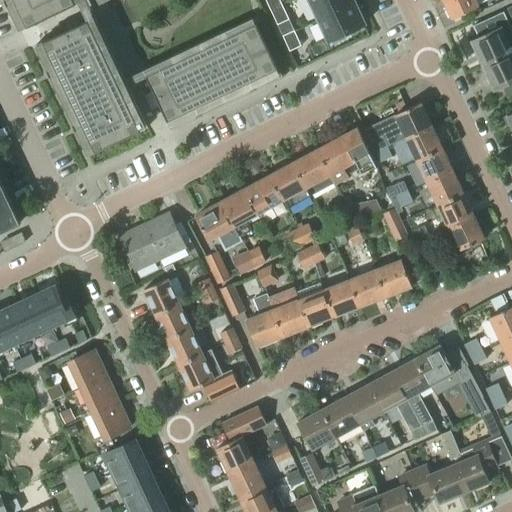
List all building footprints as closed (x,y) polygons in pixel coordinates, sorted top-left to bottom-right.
[(4,0),(20,31),(76,4),(76,3),(83,0),(4,0)] [(265,0),(270,11),(282,6),(279,0),(265,0)] [(353,0),(308,0),(318,20),(355,3),(353,0)] [(477,0),(444,0),(453,18),(480,6),(477,0)] [(355,3),(318,20),(328,41),(331,40),(333,44),(345,39),(343,34),(365,24),(355,3)] [(282,6),(270,11),(277,25),(289,20),(282,6)] [(479,39),(472,42),(483,66),(511,51),(511,32),(502,11),(472,25),(479,39)] [(35,46),(88,156),(89,156),(147,128),(95,17),(89,21),(36,45),(35,46)] [(146,78),(167,122),(192,110),(196,118),(202,116),(198,108),(246,85),(250,93),(256,90),(252,82),(277,70),(256,25),(146,78)] [(282,36),(289,52),(301,46),(294,31),(282,36)] [(511,51),(483,66),(494,90),(502,87),(507,98),(511,95),(511,51)] [(407,138),(433,126),(423,102),(396,115),(407,138)] [(417,160),(444,148),(433,126),(407,138),(417,160)] [(377,168),(359,128),(319,150),(339,184),(350,178),(345,169),(355,163),(361,175),(377,168)] [(375,153),(384,149),(388,147),(383,136),(370,142),(375,153)] [(380,163),(393,157),(388,147),(384,149),(375,153),(380,163)] [(428,182),(454,170),(444,148),(417,160),(428,182)] [(335,186),(339,184),(319,150),(295,163),(313,195),(334,184),(335,186)] [(289,209),(313,195),(295,163),(271,176),(285,201),(289,209)] [(438,205),(465,192),(454,170),(428,182),(438,205)] [(285,201),(271,176),(247,189),(260,212),(281,201),(286,210),(289,209),(285,201)] [(0,233),(21,224),(0,179),(0,233)] [(403,182),(391,188),(395,197),(408,192),(403,182)] [(242,236),(252,231),(246,220),(260,212),(247,189),(222,202),(242,236)] [(408,192),(395,197),(400,208),(413,202),(408,192)] [(449,227),(475,215),(465,192),(438,205),(449,227)] [(242,236),(222,202),(197,215),(210,239),(222,233),(230,248),(243,241),(241,237),(242,236)] [(362,203),(349,205),(356,220),(368,215),(362,203)] [(345,225),(355,221),(356,220),(349,205),(338,210),(345,225)] [(397,240),(408,235),(396,207),(384,213),(397,240)] [(161,260),(187,248),(170,212),(145,224),(161,260)] [(460,250),(486,238),(475,215),(449,227),(460,250)] [(368,223),(360,227),(365,237),(373,233),(368,223)] [(136,271),(161,260),(145,224),(119,235),(136,271)] [(308,224),(298,228),(306,244),(315,239),(308,224)] [(356,226),(346,231),(353,246),(363,241),(356,226)] [(417,242),(429,236),(424,226),(412,232),(417,242)] [(298,228),(287,234),(294,249),(306,244),(298,228)] [(337,248),(348,243),(343,233),(332,238),(337,248)] [(430,271),(443,265),(429,236),(417,242),(430,271)] [(316,244),(308,248),(315,263),(324,259),(316,244)] [(258,247),(249,252),(256,267),(265,262),(258,247)] [(308,248),(296,253),(303,269),(315,263),(308,248)] [(219,283),(231,278),(218,251),(206,257),(219,283)] [(403,260),(378,270),(388,295),(413,285),(403,260)] [(173,265),(165,268),(167,274),(175,270),(173,265)] [(265,287),(276,282),(269,266),(258,272),(265,287)] [(378,270),(352,280),(362,305),(388,295),(378,270)] [(202,295),(213,289),(209,278),(197,284),(202,295)] [(156,316),(180,305),(168,279),(144,290),(156,316)] [(352,280),(327,289),(337,315),(362,305),(352,280)] [(234,315),(245,310),(233,283),(221,289),(234,315)] [(55,286),(36,295),(51,327),(69,319),(71,324),(78,321),(63,289),(62,290),(65,296),(61,298),(55,286)] [(206,305),(218,299),(213,289),(202,295),(206,305)] [(327,289),(301,300),(311,325),(337,315),(327,289)] [(282,291),(269,296),(274,310),(275,310),(285,335),(311,325),(301,300),(287,305),(282,291)] [(260,315),(248,320),(258,345),(285,335),(275,310),(274,310),(269,296),(268,294),(254,299),(260,315)] [(36,295),(17,303),(32,336),(51,327),(36,295)] [(17,303),(0,311),(0,316),(13,345),(32,336),(17,303)] [(168,340),(192,329),(180,305),(156,316),(168,340)] [(502,341),(511,335),(511,307),(491,317),(502,341)] [(0,350),(13,345),(0,316),(0,350)] [(225,344),(230,341),(238,337),(233,328),(220,334),(225,344)] [(179,365),(203,354),(192,329),(168,340),(179,365)] [(82,330),(75,334),(79,344),(87,340),(82,330)] [(511,362),(511,335),(502,341),(511,362)] [(230,354),(243,348),(238,337),(230,341),(225,344),(230,354)] [(65,338),(56,343),(60,353),(70,348),(65,338)] [(470,355),(482,350),(477,338),(465,344),(470,355)] [(56,343),(46,347),(51,357),(60,353),(56,343)] [(441,346),(418,358),(432,385),(437,394),(457,383),(469,404),(482,398),(483,397),(466,366),(459,370),(452,356),(448,358),(445,354),(441,346)] [(82,387),(107,375),(95,349),(70,360),(82,387)] [(211,350),(203,354),(179,365),(191,390),(203,385),(211,403),(240,390),(231,370),(222,374),(211,350)] [(475,365),(487,359),(482,350),(470,355),(475,365)] [(31,354),(22,358),(27,368),(36,364),(31,354)] [(22,358),(12,363),(17,373),(27,368),(22,358)] [(418,358),(394,371),(417,415),(427,409),(418,393),(432,385),(418,358)] [(38,371),(43,382),(46,380),(49,379),(51,375),(47,367),(38,371)] [(394,371),(371,384),(385,411),(397,405),(411,431),(412,430),(416,440),(428,435),(423,425),(422,426),(416,415),(417,415),(394,371)] [(94,412),(119,400),(107,375),(82,387),(94,412)] [(491,400),(503,394),(498,383),(486,389),(491,400)] [(371,384),(347,397),(362,424),(385,411),(371,384)] [(496,410),(508,404),(503,394),(491,400),(496,410)] [(347,397),(324,410),(338,437),(350,431),(361,425),(362,424),(347,397)] [(107,438),(131,427),(119,400),(94,412),(107,438)] [(230,473),(254,461),(242,436),(268,424),(259,406),(223,423),(231,441),(218,447),(230,473)] [(324,410),(300,423),(314,450),(338,437),(324,410)] [(61,414),(65,424),(71,421),(66,411),(61,414)] [(434,421),(423,425),(428,435),(438,430),(434,421)] [(66,427),(69,436),(77,432),(74,424),(66,427)] [(441,435),(453,466),(455,466),(466,492),(490,482),(486,473),(499,468),(498,466),(511,459),(500,433),(459,450),(451,431),(441,435)] [(135,439),(103,455),(112,473),(144,458),(135,439)] [(378,457),(389,452),(385,443),(374,448),(378,457)] [(277,463),(292,456),(287,446),(272,452),(277,463)] [(368,462),(378,457),(374,448),(363,452),(368,462)] [(321,471),(313,454),(302,460),(314,486),(326,481),(326,480),(332,477),(328,468),(321,471)] [(144,458),(112,473),(120,490),(152,475),(144,458)] [(242,498),(266,486),(254,461),(230,473),(242,498)] [(455,466),(453,466),(431,475),(428,467),(414,472),(425,498),(438,493),(442,502),(466,492),(455,466)] [(291,487),(304,482),(299,471),(286,476),(291,487)] [(94,472),(84,476),(87,484),(97,480),(94,472)] [(387,511),(415,511),(412,504),(425,498),(414,472),(401,478),(405,487),(381,497),(387,511)] [(152,475),(120,490),(128,508),(160,493),(152,475)] [(97,480),(87,484),(91,492),(101,487),(97,480)] [(285,509),(273,484),(266,487),(266,486),(242,498),(248,511),(277,511),(278,511),(285,509)] [(379,498),(375,487),(353,496),(353,497),(340,503),(344,511),(387,511),(381,497),(379,498)] [(160,493),(128,508),(129,511),(163,511),(168,510),(160,493)] [(300,511),(301,511),(316,506),(311,495),(296,502),(300,511)]
